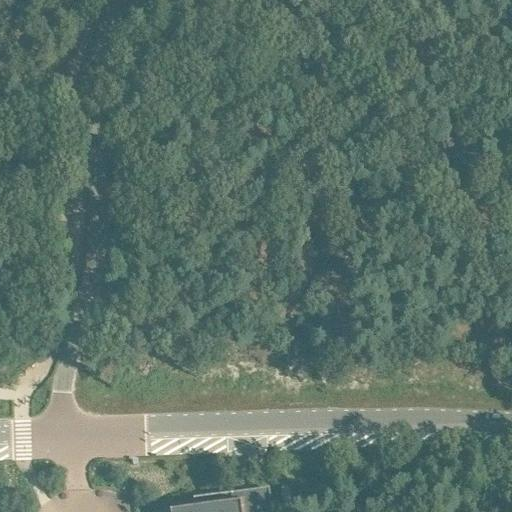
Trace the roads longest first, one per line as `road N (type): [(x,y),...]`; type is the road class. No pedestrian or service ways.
road 1 (unclassified): [(511,421),(67,433)]
road 2 (unclassified): [(116,0),(92,78),(100,220),(97,262),(65,371),(67,433)]
